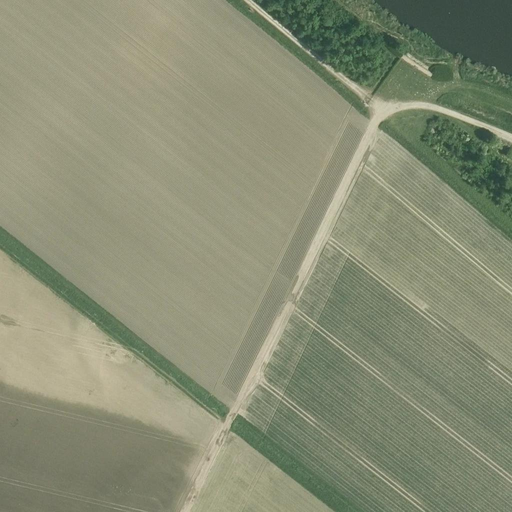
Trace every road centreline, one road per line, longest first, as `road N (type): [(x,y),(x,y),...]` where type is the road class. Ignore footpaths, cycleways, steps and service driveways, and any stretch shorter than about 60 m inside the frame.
road 1 (track): [(377,119),(183,511)]
road 2 (track): [(377,119),(374,101),(242,0)]
